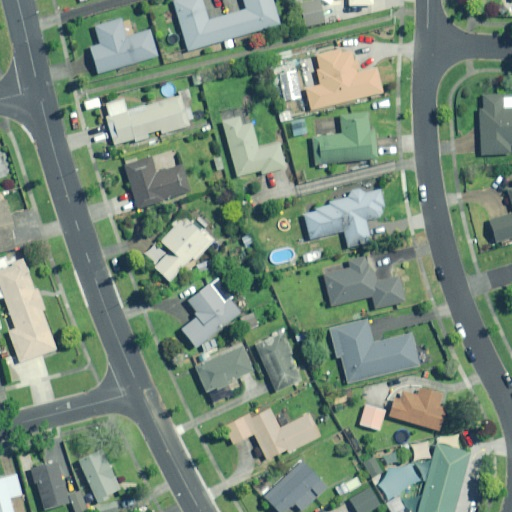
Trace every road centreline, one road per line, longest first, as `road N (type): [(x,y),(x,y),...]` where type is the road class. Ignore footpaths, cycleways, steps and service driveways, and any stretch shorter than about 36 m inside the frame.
road 1 (residential): [(511,418),(437,231),(427,46)]
road 2 (tertiary): [(36,87),(92,275),(141,391)]
road 3 (residential): [(141,391),(0,427)]
road 4 (tertiary): [(141,391),(204,511)]
